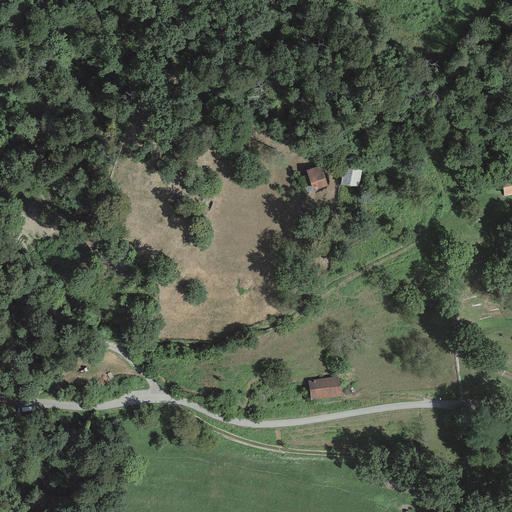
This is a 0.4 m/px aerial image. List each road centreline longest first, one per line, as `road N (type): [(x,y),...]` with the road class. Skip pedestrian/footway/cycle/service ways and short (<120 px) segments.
road 1 (track): [(445,212),(275,323),(210,347),(118,347),(166,398),(218,432),(265,449),(397,461),(446,496),(489,511)]
road 2 (unclassified): [(511,404),(251,424),(166,398),(93,407),(0,402)]
road 3 (track): [(0,234),(57,308),(88,335),(118,347)]
